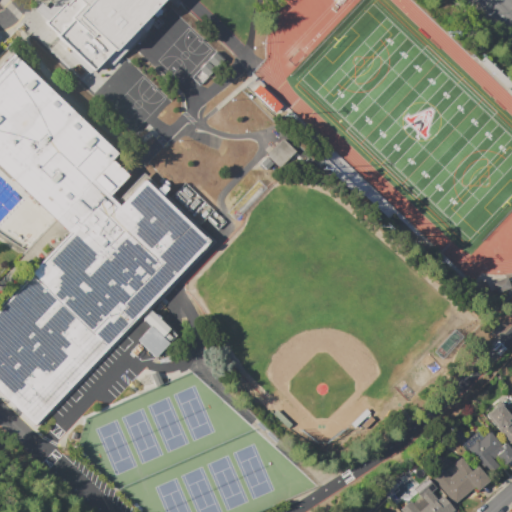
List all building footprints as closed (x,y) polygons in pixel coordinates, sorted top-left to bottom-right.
[(159,0),(90,69),(44,21),(61,2),(64,4),(67,0),(159,0)] [(300,79),(371,5),(511,138),(511,192),(468,239),(300,79)] [(0,398),(29,426),(206,242),(140,179),(115,205),(105,195),(124,175),(107,159),(113,153),(8,53),(0,61),(0,398)] [(272,113),(252,91),(258,85),(279,107),(272,113)] [(265,155),(280,139),(292,151),(277,167),(265,155)] [(490,283),(495,294),(509,287),(504,277),(490,283)] [(134,340),(147,325),(167,344),(154,359),(134,340)] [(511,446),(484,415),(497,403),(507,414),(511,409),(511,446)] [(460,445),(476,431),(480,437),(487,431),(500,445),(503,443),(511,452),(511,456),(502,465),(495,457),(492,460),(497,466),(487,475),(460,445)] [(487,480),(474,491),(471,487),(453,504),(428,476),(439,467),(448,477),(455,470),(451,465),(459,457),(470,470),(474,466),(487,480)] [(453,509),(449,511),(400,511),(398,509),(409,500),(417,509),(424,503),(411,489),(424,477),(434,488),(429,493),(436,500),(441,495),(453,509)]
